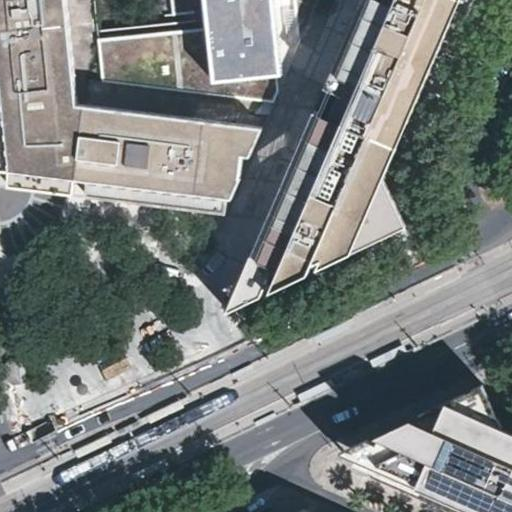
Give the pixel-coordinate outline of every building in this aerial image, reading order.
[(64,192),(87,195),(89,180),(76,178),(85,106),(78,105),(66,0),(0,0),(0,168),(9,170),(7,186),(64,192)] [(200,0),(203,31),(98,40),(103,81),(274,102),(300,44),(294,0),(200,0)] [(362,0),(327,82),(332,85),(322,109),(316,106),(273,206),(279,208),(268,233),(262,230),(228,308),(332,258),(406,223),(383,177),(451,20),(445,17),(452,0),(362,0)] [(315,8),(295,0),(294,0),(300,44),(315,8)] [(295,0),(315,8),(318,0),(295,0)] [(263,128),(85,106),(76,178),(89,180),(87,195),(140,201),(227,212),(228,197),(233,198),(263,128)] [(346,314),(310,332),(314,339),(350,322),(346,314)] [(406,343),(371,361),(374,369),(410,351),(406,343)] [(332,381),(296,398),(300,406),(336,388),(332,381)] [(382,469),(370,475),(454,511),(511,511),(511,428),(503,425),(502,423),(482,382),(338,450),(382,469)] [(184,395),(148,413),(152,421),(187,403),(184,395)] [(109,432),(76,447),(79,454),(112,439),(109,432)] [(171,453),(136,470),(139,478),(175,461),(171,453)]
